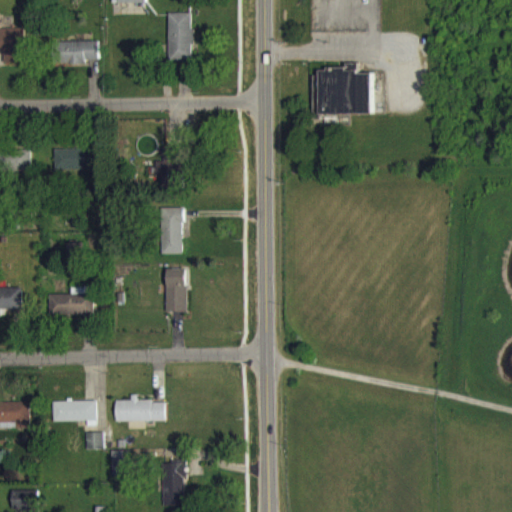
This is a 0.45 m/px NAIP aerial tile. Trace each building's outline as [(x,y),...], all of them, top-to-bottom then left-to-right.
[(148,0),(114,0),(114,14),(148,13),(148,0)] [(1,23),(0,23),(0,61),(5,62),(5,73),(27,73),(27,39),(1,39),(1,23)] [(194,23),(170,23),(171,71),(195,71),(194,23)] [(100,70),(101,52),(62,51),(62,74),(88,74),(88,70),(100,70)] [(316,124),(375,125),(375,84),(361,84),(361,74),(347,73),(347,81),(316,81),(316,124)] [(166,201),(185,200),(183,156),(165,157),(166,166),(157,166),(157,180),(165,180),(166,201)] [(0,179),(32,180),(33,160),(0,159),(0,179)] [(56,180),(96,181),(96,160),(57,159),(56,180)] [(185,264),(184,218),(162,218),(163,265),(185,264)] [(189,322),(189,279),(168,279),(169,323),(189,322)] [(0,328),(4,328),(4,319),(23,320),(24,299),(0,297),(0,328)] [(51,305),(51,325),(96,324),(95,297),(73,297),(73,304),(51,305)] [(118,431),(167,432),(167,412),(140,411),(140,409),(118,409),(118,431)] [(98,431),(98,411),(55,412),(56,432),(98,431)] [(33,413),(0,412),(0,438),(32,439),(33,413)] [(89,460),(106,460),(105,443),(88,443),(89,460)] [(133,461),(114,461),(113,486),(132,487),(133,461)] [(187,511),(186,471),(164,471),(164,511),(187,511)] [(35,511),(35,500),(14,501),(14,511),(35,511)]
